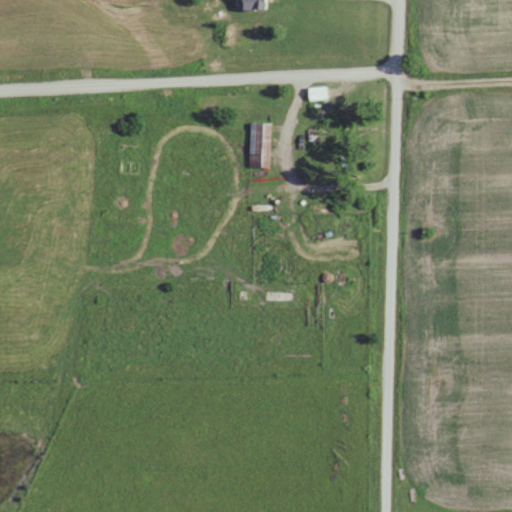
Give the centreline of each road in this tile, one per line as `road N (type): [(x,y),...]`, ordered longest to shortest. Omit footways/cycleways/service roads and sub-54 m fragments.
road 1 (residential): [(386,511),(396,67)]
road 2 (residential): [(0,89),(396,67)]
